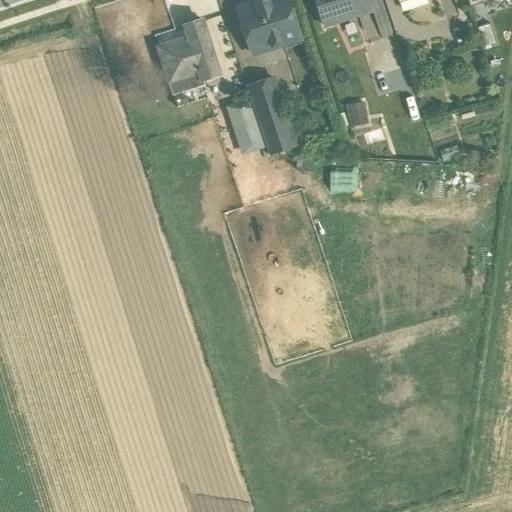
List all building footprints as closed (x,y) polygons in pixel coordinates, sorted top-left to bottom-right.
[(252,58),(300,43),(286,0),(266,0),(237,10),(252,58)] [(314,0),(324,29),(345,22),(346,24),(355,21),(354,19),(373,13),(368,0),(314,0)] [(398,0),(402,12),(426,4),(424,0),(398,0)] [(441,0),(448,17),(458,13),(453,0),(441,0)] [(219,77),(201,21),(184,26),(187,38),(157,48),(172,96),(203,86),(202,82),(219,77)] [(273,76),(245,86),(268,156),(278,153),(279,156),(297,156),(295,148),(297,147),(273,76)] [(264,149),(247,100),(224,108),(240,157),(264,149)] [(349,124),(366,122),(363,103),(346,105),(349,124)] [(380,128),(355,135),(358,147),(383,140),(380,128)]
